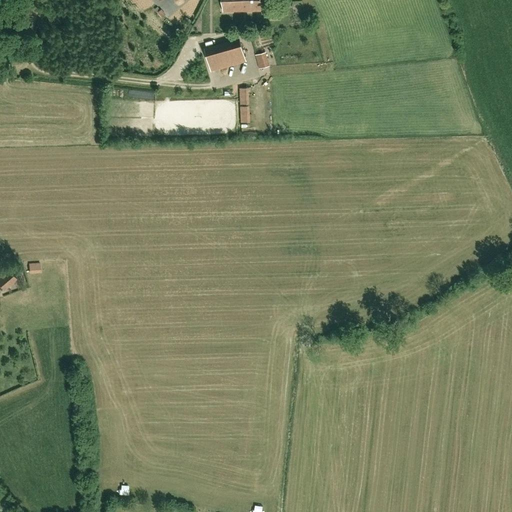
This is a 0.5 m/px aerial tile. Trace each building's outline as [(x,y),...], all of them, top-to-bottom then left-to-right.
[(222,0),(223,11),(266,10),(265,0),(222,0)] [(211,71),(246,62),(239,38),(205,47),(211,71)] [(271,66),(267,52),(256,55),(260,69),(271,66)] [(243,87),(243,104),(251,103),(251,87),(243,87)] [(243,104),(244,122),(252,121),(251,104),(243,104)] [(44,261),(33,262),(33,273),(45,272),(44,261)] [(0,272),(0,282),(4,288),(15,278),(6,267),(0,272)] [(129,494),(131,485),(121,484),(120,492),(129,494)]
